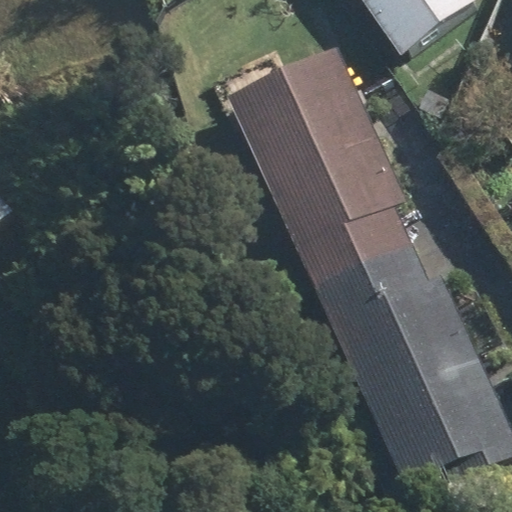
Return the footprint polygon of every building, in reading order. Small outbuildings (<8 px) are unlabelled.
[(371,0),(415,62),(496,5),(491,0),(371,0)] [(350,58),(247,105),(335,299),(426,257),(406,215),(418,210),(350,58)] [(460,150),(473,166),(485,156),(473,140),(460,150)] [(0,245),(25,222),(0,195),(0,245)] [(442,293),(426,257),(335,299),(427,500),(473,479),(479,489),(511,474),(511,409),(456,287),(442,293)]
